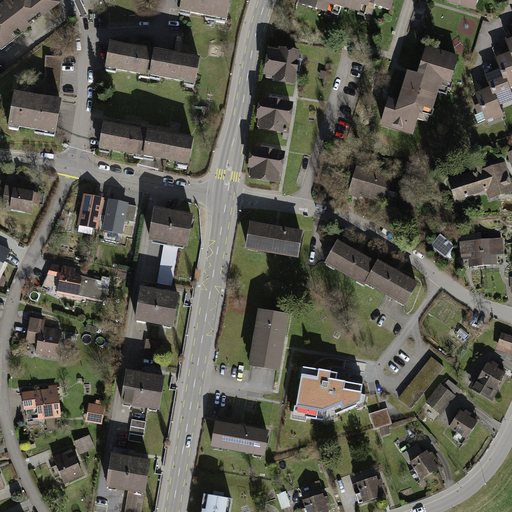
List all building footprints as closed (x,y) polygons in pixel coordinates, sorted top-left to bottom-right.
[(2,0),(0,2),(0,48),(61,2),(58,0),(2,0)] [(229,0),(182,0),(181,10),(227,18),(229,0)] [(343,6),(344,0),(301,0),(300,4),(325,11),(331,14),(332,11),(338,13),(340,5),(343,6)] [(344,0),(343,6),(372,13),(374,5),(388,8),(389,0),(344,0)] [(442,0),(475,9),(477,0),(442,0)] [(130,42),(111,38),(106,66),(150,74),(155,47),(130,42)] [(298,50),(267,46),(262,77),(294,81),(297,55),(298,50)] [(165,49),(155,47),(150,74),(194,82),(199,55),(165,49)] [(406,72),(403,85),(437,94),(438,91),(446,93),(447,88),(450,88),(451,82),(457,57),(424,48),(417,71),(416,74),(406,72)] [(511,59),(508,50),(492,57),(497,68),(505,88),(511,84),(511,59)] [(61,58),(45,57),(43,92),(59,93),(61,58)] [(505,88),(497,68),(482,74),(487,87),(495,106),(510,100),(505,88)] [(437,94),(403,85),(399,97),(398,100),(388,97),(380,124),(416,134),(420,120),(428,123),(437,94)] [(487,87),(473,93),(478,104),(474,106),(477,114),(474,115),(478,124),(499,115),(495,106),(487,87)] [(43,96),(15,91),(8,128),(55,136),(61,99),(43,96)] [(275,99),(259,97),(254,127),(285,132),(290,102),(275,99)] [(123,124),(104,120),(99,147),(143,155),(148,128),(123,124)] [(159,130),(148,128),(143,155),(151,157),(187,164),(193,137),(159,130)] [(267,149),(251,146),(246,177),(277,183),(282,151),(267,149)] [(473,171),(450,178),(456,199),(485,190),(488,200),(511,193),(511,190),(503,162),(481,168),(479,162),(478,160),(475,159),(473,161),(472,164),(473,171)] [(389,177),(356,166),(347,193),(355,196),(358,197),(359,194),(378,200),(379,196),(394,201),(396,193),(385,189),(389,177)] [(8,186),(5,185),(3,200),(10,201),(9,209),(30,212),(32,200),(38,201),(39,191),(8,186)] [(107,199),(84,194),(78,225),(101,229),(107,199)] [(122,233),(128,203),(107,199),(101,229),(122,233)] [(193,213),(155,206),(150,239),(163,241),(178,244),(187,245),(193,213)] [(274,226),(248,221),(244,250),(295,258),(299,230),(274,226)] [(486,237),(480,238),(482,265),(495,264),(494,254),(501,254),(499,228),(486,229),(486,237)] [(480,233),(458,235),(460,260),(468,260),(468,266),(482,265),(480,238),(480,233)] [(439,234),(430,246),(444,256),(453,245),(439,234)] [(374,263),(337,241),(330,253),(323,264),(362,286),(363,282),(374,263)] [(0,269),(10,250),(0,245),(0,269)] [(173,283),(175,246),(161,245),(160,282),(173,283)] [(374,263),(363,282),(394,299),(402,304),(415,281),(376,259),(374,263)] [(85,270),(51,263),(40,288),(56,293),(77,297),(78,295),(104,300),(108,282),(83,276),(85,270)] [(179,292),(141,286),(135,323),(173,329),(179,292)] [(287,314),(258,309),(248,365),(266,368),(277,370),(287,314)] [(45,319),(29,317),(26,341),(37,343),(36,353),(56,356),(58,337),(57,337),(57,332),(53,332),(54,328),(44,326),(45,319)] [(96,327),(85,324),(83,330),(94,333),(96,327)] [(511,352),(511,338),(500,334),(495,348),(511,354),(511,352)] [(160,342),(145,339),(142,357),(157,360),(160,342)] [(444,370),(428,357),(396,397),(412,409),(444,370)] [(505,370),(486,362),(473,390),(491,399),(505,370)] [(346,372),(300,365),(291,421),(326,427),(327,420),(351,414),(356,383),(344,381),(346,372)] [(164,377),(128,370),(122,404),(158,411),(164,377)] [(438,383),(424,401),(439,413),(459,389),(447,380),(442,386),(438,383)] [(56,388),(21,393),(23,410),(24,410),(26,422),(60,417),(56,388)] [(104,406),(88,404),(85,421),(101,424),(104,406)] [(384,409),(356,418),(360,432),(389,423),(384,409)] [(463,414),(460,411),(449,427),(456,432),(452,438),(462,445),(479,420),(465,411),(463,414)] [(145,422),(131,419),(127,440),(141,443),(145,422)] [(265,431),(214,422),(210,447),(261,456),(265,431)] [(387,426),(379,429),(381,436),(389,434),(387,426)] [(88,435),(72,442),(78,455),(93,448),(88,435)] [(415,447),(403,455),(420,481),(441,467),(431,452),(428,455),(426,452),(421,455),(415,447)] [(71,449),(51,457),(55,465),(49,468),(54,479),(60,476),(64,485),(83,477),(71,449)] [(149,460),(113,453),(107,487),(127,490),(123,511),(140,511),(144,493),(149,460)] [(375,477),(356,483),(362,503),(382,497),(382,494),(384,494),(380,480),(377,481),(375,477)] [(311,488),(322,486),(321,480),(310,482),(311,488)] [(210,496),(203,495),(200,511),(228,511),(230,499),(221,498),(222,493),(211,491),(210,496)] [(283,491),(275,494),(280,509),(282,508),(288,506),(283,491)] [(322,494),(302,501),(305,511),(327,511),(328,511),(330,511),(326,497),(323,498),(322,494)]
